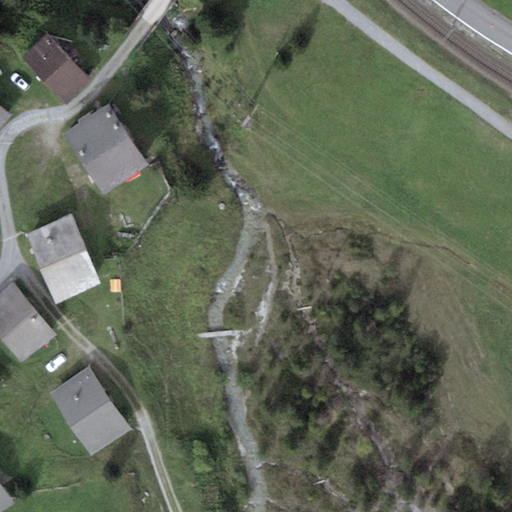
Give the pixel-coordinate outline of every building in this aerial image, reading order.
[(93,78),(47,31),(22,56),(68,103),(93,78)] [(0,99),(0,115),(8,106),(0,99)] [(112,101),(66,130),(103,190),(150,162),(112,101)] [(73,216),(28,235),(54,296),(99,276),(73,216)] [(13,289),(0,299),(0,331),(22,357),(51,333),(13,289)] [(93,366),(49,394),(89,454),(132,426),(93,366)] [(0,476),(0,504),(13,497),(0,476)]
